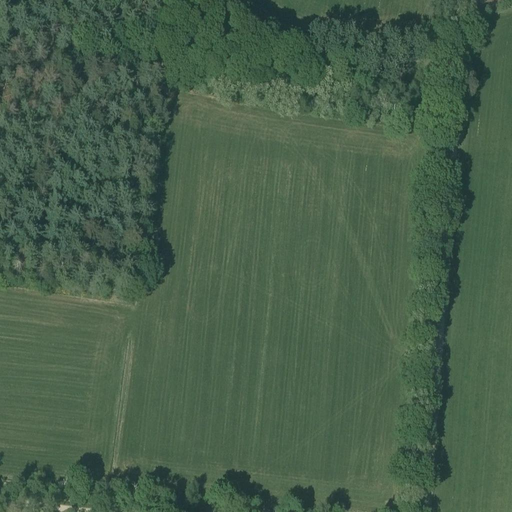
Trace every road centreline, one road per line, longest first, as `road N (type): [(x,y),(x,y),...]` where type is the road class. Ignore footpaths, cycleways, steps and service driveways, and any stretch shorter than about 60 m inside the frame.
road 1 (track): [(469,0),(427,511)]
road 2 (track): [(121,511),(0,498)]
